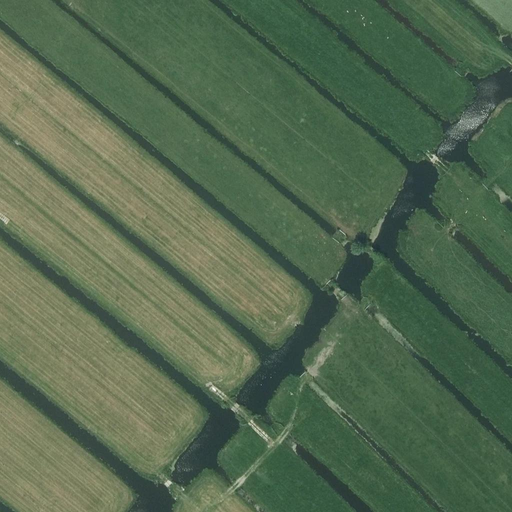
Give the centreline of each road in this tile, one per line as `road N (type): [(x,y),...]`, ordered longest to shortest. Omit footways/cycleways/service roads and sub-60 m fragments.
road 1 (track): [(270,440),(0,215)]
road 2 (track): [(289,458),(270,440),(355,314),(317,269)]
